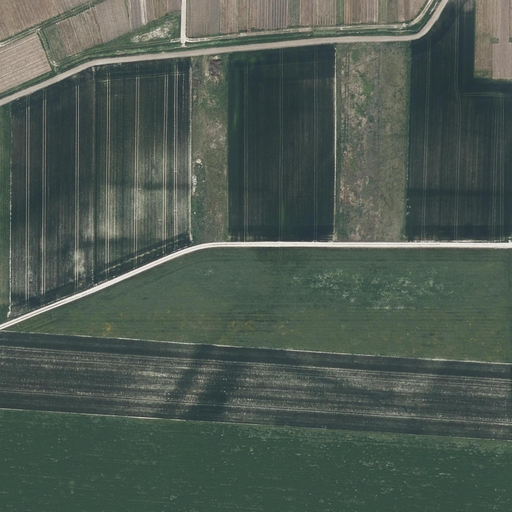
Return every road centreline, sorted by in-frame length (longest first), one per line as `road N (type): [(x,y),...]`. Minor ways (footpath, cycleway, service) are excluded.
road 1 (track): [(511,245),(201,245),(0,324)]
road 2 (track): [(444,0),(411,39),(94,61),(0,104)]
